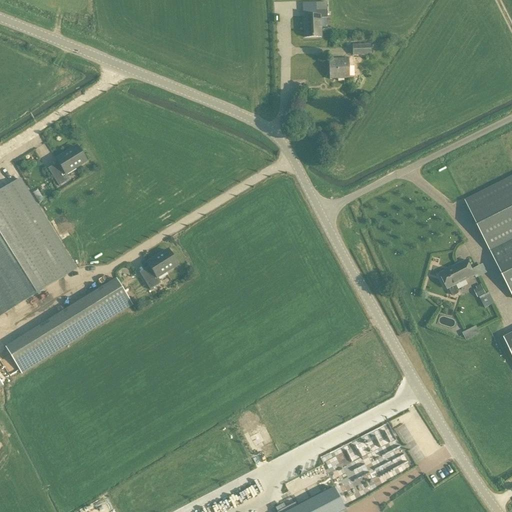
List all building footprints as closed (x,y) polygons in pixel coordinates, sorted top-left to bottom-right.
[(314,10),(314,15),(303,16),(304,37),(320,37),(320,19),(326,19),(326,10),(314,10)] [(370,44),(352,45),(353,55),(370,54),(370,44)] [(329,59),(329,79),(349,78),(348,59),(329,59)] [(58,186),(69,180),(65,174),(86,161),(77,147),(63,156),(62,154),(55,159),(60,167),(56,169),(59,174),(53,178),(58,186)] [(511,176),(465,200),(490,251),(511,294),(511,176)] [(0,315),(74,269),(19,179),(0,190),(0,315)] [(150,290),(160,283),(157,277),(177,265),(169,251),(155,260),(154,258),(146,262),(151,270),(147,273),(150,278),(145,282),(150,290)] [(474,275),(467,260),(440,274),(441,277),(441,280),(443,284),(445,285),(447,288),(448,288),(452,295),(454,296),(458,294),(459,292),(455,284),(474,275)] [(116,280),(5,348),(21,373),(132,305),(116,280)] [(485,294),(482,287),(474,291),(477,298),(485,294)] [(468,340),(482,332),(478,325),(464,332),(468,340)] [(511,355),(511,332),(503,337),(511,355)] [(379,481),(411,467),(398,440),(329,470),(333,478),(336,477),(343,492),(377,477),(379,481)] [(285,508),(276,511),(340,511),(345,510),(333,488),(297,506),(295,503),(285,508)]
